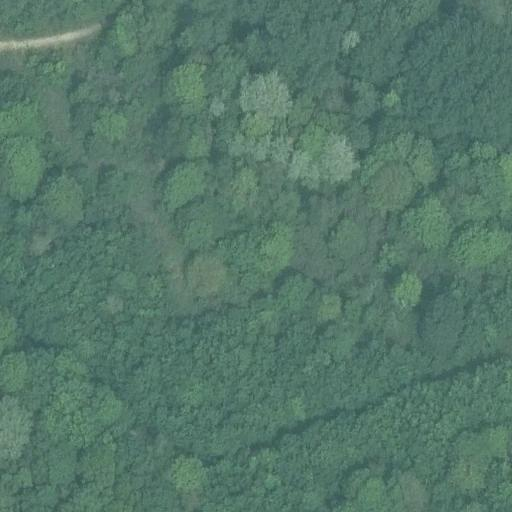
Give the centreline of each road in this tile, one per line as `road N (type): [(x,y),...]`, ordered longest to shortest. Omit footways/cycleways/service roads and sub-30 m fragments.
road 1 (track): [(511,145),(491,286),(432,270),(378,242),(312,176),(236,157),(104,156),(16,86),(0,87)]
road 2 (track): [(511,354),(229,462),(161,439),(0,292)]
road 3 (track): [(151,0),(103,27),(0,46)]
road 4 (track): [(511,83),(458,49),(416,0)]
